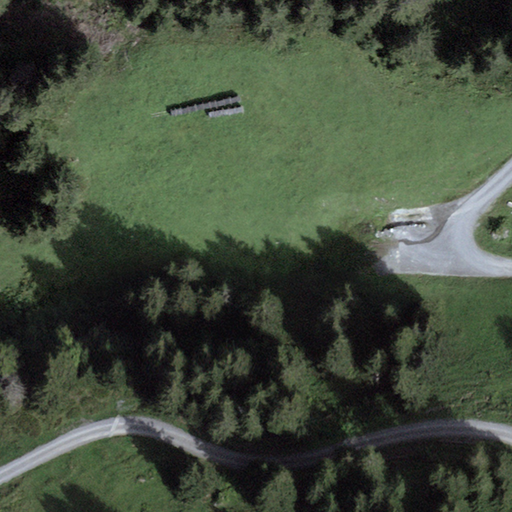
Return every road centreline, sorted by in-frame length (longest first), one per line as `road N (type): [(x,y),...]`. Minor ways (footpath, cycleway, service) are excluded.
road 1 (track): [(0,476),(91,432),(122,426),(240,462),(305,457),(408,430),(511,434)]
road 2 (track): [(511,265),(471,254),(462,225),(511,171)]
